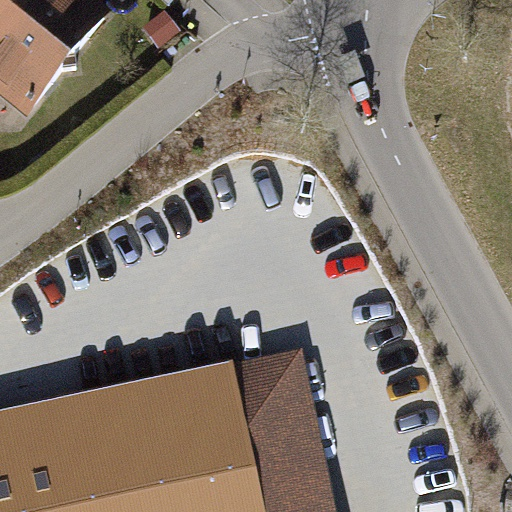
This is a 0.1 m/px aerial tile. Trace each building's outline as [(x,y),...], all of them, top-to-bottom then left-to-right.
[(0,0),(0,48),(38,0),(0,0)] [(113,12),(98,0),(38,0),(0,48),(0,98),(27,120),(113,12)] [(181,0),(157,0),(171,13),(181,0)] [(183,36),(167,15),(145,33),(161,54),(183,36)] [(337,511),(303,349),(0,412),(0,511),(66,511),(121,501),(214,480),(220,511),(337,511)] [(123,511),(121,501),(66,511),(123,511)]
